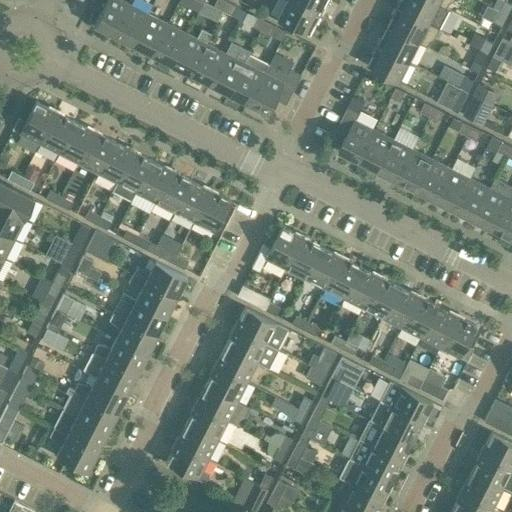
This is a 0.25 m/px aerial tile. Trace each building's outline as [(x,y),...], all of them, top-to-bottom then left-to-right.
[(93,25),(113,35),(129,4),(121,0),(92,0),(90,5),(100,10),(93,25)] [(215,0),(213,6),(222,10),(227,1),(225,0),(215,0)] [(309,35),(319,15),(288,0),(286,0),(277,19),(309,35)] [(288,0),(319,15),(326,0),(288,0)] [(447,7),(439,4),(432,0),(400,0),(397,6),(429,23),(440,28),(449,10),(446,8),(447,7)] [(511,6),(511,2),(506,0),(496,0),(493,7),(500,10),(508,14),(511,6)] [(222,10),(231,15),(236,6),(227,1),(222,10)] [(132,44),(148,13),(129,4),(113,35),(132,44)] [(440,28),(429,23),(397,6),(387,26),(420,42),(427,46),(430,40),(434,39),(440,28)] [(502,26),(508,14),(500,10),(494,22),(502,26)] [(167,23),(148,13),(132,44),(151,54),(167,23)] [(251,25),(260,30),(265,21),(256,16),(251,25)] [(275,25),(265,21),(260,30),(270,35),(275,25)] [(170,64),(187,33),(167,23),(151,54),(170,64)] [(387,26),(378,45),(410,61),(420,42),(387,26)] [(170,64),(190,74),(206,43),(211,33),(201,28),(196,38),(187,33),(170,64)] [(480,49),(488,53),(494,42),(486,38),(480,49)] [(206,43),(190,74),(209,84),(225,53),(206,43)] [(499,44),(494,56),(501,60),(507,48),(499,44)] [(400,81),(410,61),(378,45),(367,65),(400,81)] [(483,64),(488,53),(480,49),(475,60),(483,64)] [(244,62),(225,53),(209,84),(228,94),(244,62)] [(228,94),(248,103),(267,65),(267,64),(248,54),(244,62),(228,94)] [(496,71),(501,60),(494,56),(488,67),(496,71)] [(267,65),(248,103),(267,113),(275,99),(285,104),(301,74),(292,70),(288,77),(286,76),(283,82),(273,77),(277,70),(267,65)] [(466,76),(461,87),(469,91),(474,80),(466,76)] [(480,83),(474,94),(482,98),(488,87),(480,83)] [(405,92),(396,87),(391,96),(401,101),(405,92)] [(461,87),(455,99),(450,108),(458,112),(469,91),(461,87)] [(468,105),(464,114),(482,124),(493,104),(482,98),(474,94),(468,105)] [(354,96),(347,108),(359,113),(365,101),(354,96)] [(12,129),(39,142),(55,110),(35,100),(25,120),(18,117),(12,129)] [(420,111),(430,116),(434,107),(425,102),(420,111)] [(444,111),(434,107),(430,116),(439,121),(444,111)] [(55,110),(39,142),(58,152),(74,120),(55,110)] [(375,128),(345,112),(336,130),(346,136),(339,150),(359,160),(375,128)] [(94,130),(74,120),(58,152),(77,162),(94,130)] [(459,131),(468,135),(473,126),(464,121),(459,131)] [(482,131),(473,126),(468,135),(477,140),(482,131)] [(395,137),(375,128),(359,160),(378,170),(395,137)] [(97,172),(113,140),(94,130),(77,162),(97,172)] [(397,180),(413,148),(414,147),(395,137),(378,170),(397,180)] [(97,172),(116,182),(132,150),(113,140),(97,172)] [(497,150),(507,155),(511,146),(502,141),(497,150)] [(397,180),(417,190),(433,157),(414,147),(413,148),(397,180)] [(135,192),(151,160),(132,150),(116,182),(112,190),(131,200),(135,192)] [(433,157),(417,190),(436,199),(452,168),(452,167),(433,157)] [(171,169),(151,160),(135,192),(154,201),(171,169)] [(23,175),(33,180),(37,172),(27,167),(23,175)] [(452,167),(452,168),(436,199),(455,209),(471,177),(452,167)] [(171,169),(154,201),(174,211),(190,179),(171,169)] [(7,178),(18,184),(22,176),(11,170),(7,178)] [(33,182),(22,176),(18,184),(29,190),(33,182)] [(471,177),(455,209),(474,219),(490,187),(491,186),(471,177)] [(511,185),(495,177),(491,186),(490,187),(474,219),(494,229),(511,192),(511,185)] [(174,211),(193,221),(209,189),(190,179),(174,211)] [(33,198),(0,181),(0,206),(22,218),(33,198)] [(209,189),(193,221),(213,231),(229,199),(209,189)] [(45,198),(57,203),(60,196),(49,190),(45,198)] [(511,192),(494,229),(511,238),(511,192)] [(72,201),(60,196),(57,203),(68,209),(72,201)] [(22,218),(0,206),(0,230),(13,237),(22,218)] [(84,217),(95,223),(99,215),(88,210),(84,217)] [(110,221),(99,215),(95,223),(106,229),(110,221)] [(79,247),(89,227),(82,223),(71,243),(79,247)] [(285,268),(301,236),(281,226),(265,258),(285,268)] [(122,237),(134,243),(137,235),(127,229),(122,237)] [(0,255),(3,257),(13,237),(0,230),(0,255)] [(85,250),(96,256),(106,236),(95,230),(85,250)] [(164,230),(158,239),(178,253),(185,244),(164,230)] [(60,258),(70,240),(55,233),(46,251),(60,258)] [(149,241),(137,235),(134,243),(145,248),(149,241)] [(321,246),(301,236),(285,268),(304,278),(321,246)] [(74,258),(79,247),(71,243),(66,254),(74,258)] [(304,278),(323,288),(340,256),(321,246),(304,278)] [(161,257),(172,262),(176,255),(165,249),(161,257)] [(85,274),(97,280),(101,271),(90,265),(92,260),(83,255),(75,269),(85,274)] [(187,260),(176,255),(172,262),(183,268),(187,260)] [(340,256),(323,288),(343,298),(359,265),(340,256)] [(136,267),(132,274),(176,296),(186,276),(154,260),(150,270),(136,267)] [(378,275),(359,265),(343,298),(362,307),(378,275)] [(75,269),(70,280),(80,285),(85,274),(75,269)] [(57,270),(52,282),(60,286),(65,274),(57,270)] [(135,299),(166,315),(176,296),(132,274),(128,281),(139,290),(135,299)] [(381,317),(397,285),(378,275),(362,307),(381,317)] [(52,282),(46,293),(42,301),(50,305),(60,286),(52,282)] [(242,284),(236,295),(253,303),(264,309),(268,301),(270,298),(242,284)] [(417,295),(397,285),(381,317),(400,327),(417,295)] [(65,311),(71,298),(63,295),(57,307),(65,311)] [(417,295),(400,327),(420,337),(436,305),(417,295)] [(116,305),(113,312),(156,335),(166,315),(135,299),(130,308),(116,305)] [(42,301),(32,320),(40,324),(50,305),(42,301)] [(279,307),(268,301),(264,309),(275,315),(279,307)] [(455,314),(436,305),(420,337),(439,347),(455,314)] [(234,327),(266,343),(277,348),(287,328),(244,306),(234,327)] [(55,309),(51,317),(62,323),(67,313),(55,308),(55,309)] [(115,338),(146,354),(156,335),(113,312),(109,320),(120,329),(115,338)] [(455,314),(439,347),(466,361),(473,348),(466,344),(476,325),(455,314)] [(291,323),(302,329),(307,321),(295,315),(291,323)] [(34,335),(40,324),(32,320),(26,331),(34,335)] [(318,327),(307,321),(302,329),(314,334),(318,327)] [(266,343),(234,327),(224,346),(256,362),(268,368),(278,349),(277,348),(266,343)] [(54,342),(59,334),(46,328),(42,336),(54,342)] [(330,343),(341,348),(345,340),(334,335),(330,343)] [(136,373),(146,354),(115,338),(110,347),(97,344),(93,351),(136,373)] [(352,354),(356,346),(345,340),(341,348),(352,354)] [(247,381),(256,362),(224,346),(214,365),(247,381)] [(323,346),(318,356),(323,358),(331,362),(335,353),(323,346)] [(18,348),(8,368),(16,372),(26,352),(18,348)] [(83,370),(95,376),(127,392),(136,373),(93,351),(83,370)] [(368,362),(379,368),(383,360),(372,354),(368,362)] [(32,357),(28,366),(37,371),(38,371),(43,362),(32,357)] [(323,358),(317,369),(325,373),(331,362),(323,358)] [(395,366),(383,360),(379,368),(391,374),(395,366)] [(0,383),(0,388),(6,391),(16,372),(8,368),(0,364),(0,378),(2,379),(0,383)] [(338,380),(339,379),(344,368),(336,364),(331,376),(338,380)] [(28,366),(26,365),(22,374),(33,379),(37,371),(28,366)] [(205,384),(237,401),(247,381),(214,365),(205,384)] [(310,365),(304,376),(319,384),(325,373),(317,369),(310,365)] [(407,382),(418,388),(424,377),(423,376),(425,373),(414,367),(407,382)] [(77,382),(73,389),(117,412),(127,392),(95,376),(91,385),(77,382)] [(321,395),(329,399),(332,400),(341,381),(339,379),(338,380),(331,376),(321,395)] [(418,388),(429,393),(441,400),(447,388),(424,377),(418,388)] [(422,422),(432,402),(389,380),(379,400),(422,422)] [(227,420),(237,401),(205,384),(195,404),(227,420)] [(21,403),(27,390),(16,385),(10,397),(21,403)] [(73,389),(71,394),(64,409),(107,431),(117,412),(73,389)] [(321,395),(311,414),(319,418),(329,399),(321,395)] [(303,396),(298,407),(305,411),(311,400),(303,396)] [(422,422),(379,400),(369,419),(412,441),(422,422)] [(6,404),(0,416),(0,443),(1,443),(18,410),(6,404)] [(185,423),(217,439),(227,420),(195,404),(185,423)] [(298,407),(292,419),(300,423),(305,411),(298,407)] [(107,431),(64,409),(54,428),(97,450),(107,431)] [(483,421),(510,434),(511,431),(511,421),(488,410),(483,421)] [(301,433),(309,437),(319,418),(311,414),(301,433)] [(412,441),(369,419),(359,438),(402,460),(412,441)] [(207,458),(217,439),(185,423),(175,442),(207,458)] [(87,471),(97,450),(54,428),(50,435),(61,444),(55,455),(65,460),(67,466),(72,464),(87,471)] [(511,442),(491,431),(480,452),(511,467),(511,442)] [(263,438),(278,446),(286,450),(292,439),(279,432),(276,432),(273,433),(270,435),(265,433),(263,438)] [(301,433),(291,453),(299,457),(309,437),(301,433)] [(402,460),(359,438),(349,458),(392,480),(402,460)] [(207,458),(175,442),(165,462),(204,482),(209,473),(202,470),(207,458)] [(280,461),(286,450),(278,446),(272,457),(280,461)] [(471,471),(503,487),(511,491),(511,467),(480,452),(471,471)] [(293,468),(299,457),(291,453),(286,464),(293,468)] [(299,457),(293,468),(307,475),(313,464),(299,457)] [(392,480),(349,458),(340,477),(350,482),(382,499),(392,480)] [(503,487),(471,471),(461,490),(493,506),(503,487)] [(264,473),(258,485),(266,488),(272,477),(264,473)] [(278,480),(272,491),(280,495),(285,484),(278,480)] [(254,511),(266,488),(258,485),(254,482),(242,506),(254,511)] [(375,511),(382,499),(350,482),(340,502),(360,511),(375,511)] [(461,490),(451,509),(456,511),(490,511),(493,506),(461,490)] [(274,506),(280,495),(272,491),(261,511),(275,511),(278,508),(274,506)] [(360,511),(340,502),(335,511),(360,511)]
